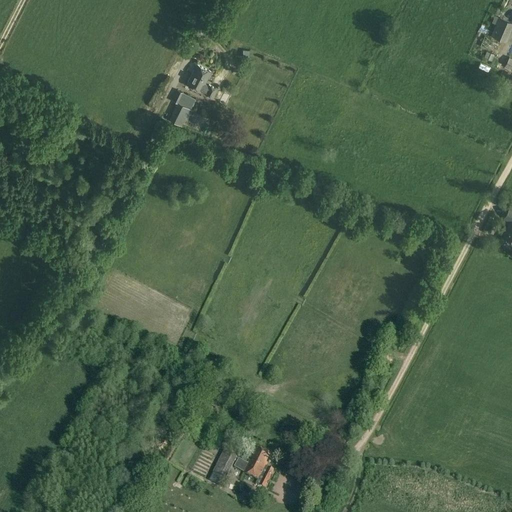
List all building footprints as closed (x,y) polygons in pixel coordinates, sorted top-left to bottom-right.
[(492,36),(506,42),(511,27),(511,21),(500,17),(492,36)] [(205,83),(211,72),(197,64),(187,84),(213,97),(217,88),(209,84),(209,86),(205,83)] [(173,98),(179,101),(178,103),(190,109),(195,99),(183,93),(183,92),(178,89),(173,98)] [(265,467),(267,464),(265,463),(268,456),(257,450),(253,458),(251,457),(243,473),(258,480),(255,485),(264,489),(273,471),(265,467)] [(212,473),(226,480),(236,458),(223,452),(212,473)] [(312,511),(320,511),(329,495),(319,489),(308,509),(312,511)]
